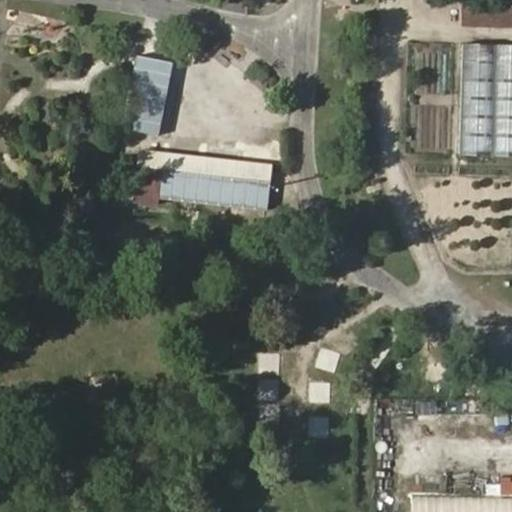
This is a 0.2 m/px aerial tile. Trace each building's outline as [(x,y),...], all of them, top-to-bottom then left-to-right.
[(511,0),(464,0),(464,24),(511,25),(511,0)] [(511,45),(465,44),(463,154),(511,155),(511,45)] [(172,64),(137,57),(121,129),(158,137),(172,64)] [(160,185),(269,208),(276,174),(144,143),(133,186),(158,192),(160,185)] [(511,511),(511,494),(412,493),(411,511),(511,511)]
